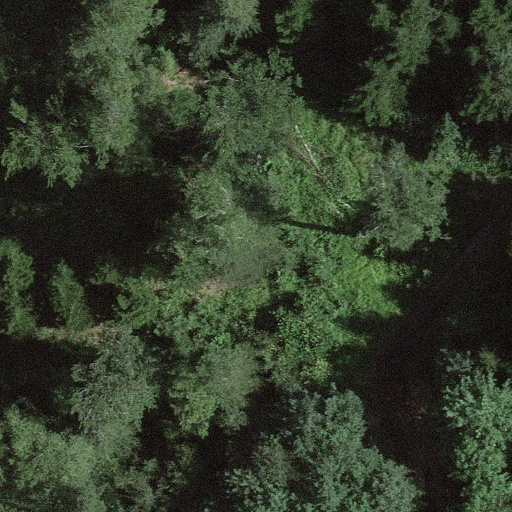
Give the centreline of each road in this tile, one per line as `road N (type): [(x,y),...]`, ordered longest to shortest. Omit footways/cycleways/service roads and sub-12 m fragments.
road 1 (track): [(511,169),(431,148),(204,0)]
road 2 (track): [(511,225),(404,336),(401,396),(419,474)]
